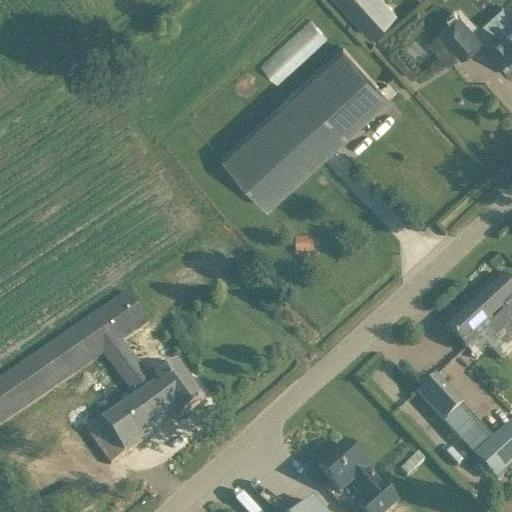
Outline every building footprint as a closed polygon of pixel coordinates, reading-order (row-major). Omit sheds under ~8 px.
[(339,0),(370,33),(393,11),(383,0),(339,0)] [(459,14),(439,32),(461,56),(481,38),(459,14)] [(328,35),(312,17),(259,66),(276,84),(328,35)] [(511,26),(488,47),(511,73),(511,26)] [(223,158),(267,206),(388,96),(344,48),(223,158)] [(296,239),(297,255),(309,255),(308,239),(296,239)] [(465,352),(481,337),(489,332),(495,339),(511,323),(511,287),(502,277),(445,330),(465,352)] [(149,324),(129,295),(128,294),(0,381),(0,426),(103,356),(133,396),(85,430),(111,466),(177,418),(178,420),(205,401),(178,364),(152,382),(122,343),(149,324)] [(443,425),(444,425),(459,410),(463,406),(436,377),(416,395),(443,425)] [(24,428),(31,435),(13,449),(23,461),(91,404),(76,385),(24,428)] [(511,427),(511,426),(476,459),(497,483),(511,469),(511,427)] [(390,511),(397,506),(382,490),(365,471),(366,470),(345,447),(318,471),(339,494),(350,485),(367,503),(359,510),(360,511),(390,511)] [(319,511),(311,502),(300,511),(319,511)]
